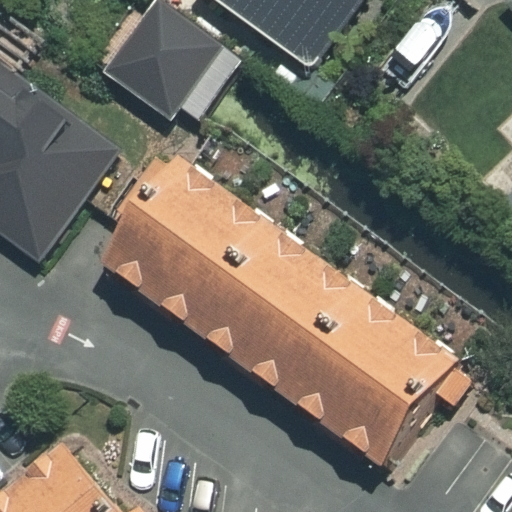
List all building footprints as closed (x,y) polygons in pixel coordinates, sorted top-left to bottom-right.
[(378,0),(221,0),(321,75),(378,0)] [(213,128),(258,66),(174,5),(119,80),(186,129),(196,116),(213,128)] [(0,233),(51,271),(135,155),(0,57),(0,233)] [(168,305),(237,207),(188,173),(118,270),(168,305)] [(217,340),(287,242),(237,207),(168,305),(217,340)] [(266,375),(336,277),(287,242),(217,340),(266,375)] [(316,410),(385,312),(336,277),(266,375),(316,410)] [(365,445),(435,347),(385,312),(316,410),(365,445)] [(415,480),(484,382),(435,347),(365,445),(415,480)] [(163,511),(109,445),(25,511),(163,511)]
